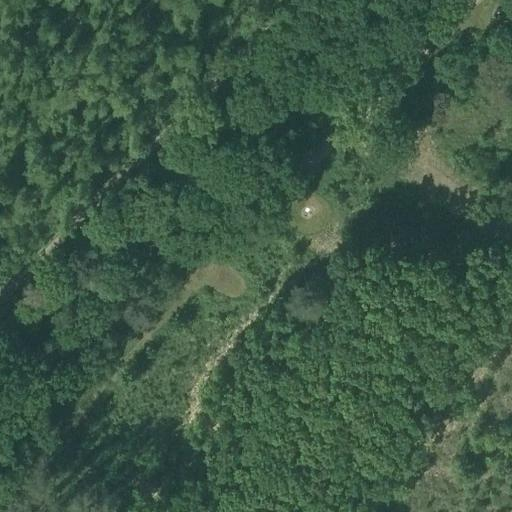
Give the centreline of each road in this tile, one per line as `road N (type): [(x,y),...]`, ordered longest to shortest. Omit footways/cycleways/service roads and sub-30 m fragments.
road 1 (track): [(0,302),(304,0)]
road 2 (unknown): [(511,340),(387,511)]
